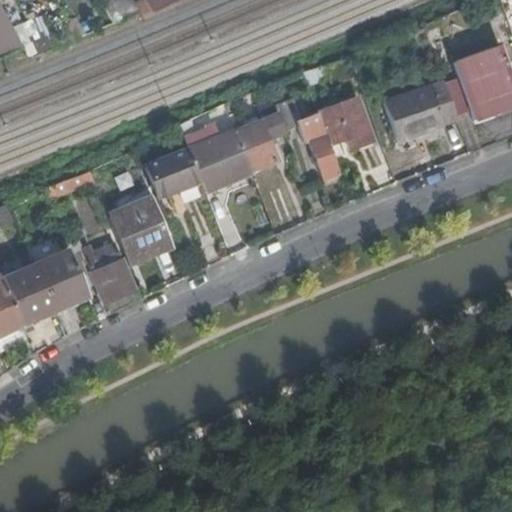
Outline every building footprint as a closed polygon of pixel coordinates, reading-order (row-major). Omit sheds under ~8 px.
[(110,0),(118,16),(135,7),(131,0),(110,0)] [(135,7),(139,13),(142,20),(158,12),(179,0),(143,0),(144,2),(135,7)] [(30,56),(51,40),(34,17),(13,33),(3,20),(0,22),(0,56),(1,57),(20,43),(30,56)] [(427,40),(423,28),(412,32),(416,44),(427,40)] [(471,122),(511,107),(511,86),(500,49),(454,65),(471,122)] [(361,77),(378,71),(371,55),(365,56),(367,61),(357,65),(361,77)] [(456,121),(441,81),(382,103),(396,142),(456,121)] [(273,109),(276,116),(283,134),(296,129),(303,147),(307,145),(321,182),(338,176),(328,148),(316,117),(300,123),(292,101),(273,109)] [(357,102),(316,117),(328,148),(344,143),(348,154),(372,145),(357,102)] [(276,116),(232,133),(247,170),(249,175),(274,164),(265,141),(283,134),(276,116)] [(232,133),(187,151),(203,193),(231,182),(229,177),(247,170),(232,133)] [(177,145),(157,152),(160,162),(181,154),(177,145)] [(160,162),(157,152),(152,154),(156,164),(144,169),(157,201),(172,195),(178,193),(193,187),(181,154),(160,162)] [(229,177),(231,182),(249,175),(247,170),(229,177)] [(85,174),(43,192),(48,202),(88,185),(85,174)] [(118,207),(121,214),(152,202),(148,190),(118,207)] [(16,220),(33,214),(28,200),(11,206),(16,220)] [(121,214),(107,220),(125,264),(144,256),(149,252),(150,249),(168,242),(152,202),(121,214)] [(0,209),(0,226),(10,223),(5,207),(0,209)] [(149,252),(144,256),(145,259),(172,251),(168,242),(150,249),(149,252)] [(65,248),(67,253),(68,257),(79,253),(76,244),(65,248)] [(91,259),(84,262),(88,271),(103,306),(134,293),(121,263),(120,264),(114,249),(91,259)] [(68,257),(76,276),(88,271),(84,262),(81,254),(80,252),(79,253),(68,257)] [(88,252),(81,254),(84,262),(91,259),(88,252)] [(0,282),(0,285),(20,328),(86,300),(76,276),(68,257),(67,253),(0,282)] [(0,337),(20,328),(0,285),(0,337)]
